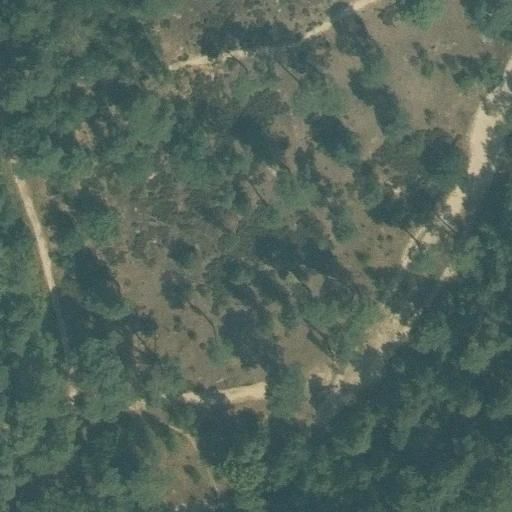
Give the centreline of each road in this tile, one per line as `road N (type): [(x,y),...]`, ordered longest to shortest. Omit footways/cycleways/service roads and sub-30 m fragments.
road 1 (track): [(511,89),(491,137),(487,180),(386,349),(285,477),(238,504),(209,503)]
road 2 (track): [(0,100),(98,426),(23,501)]
